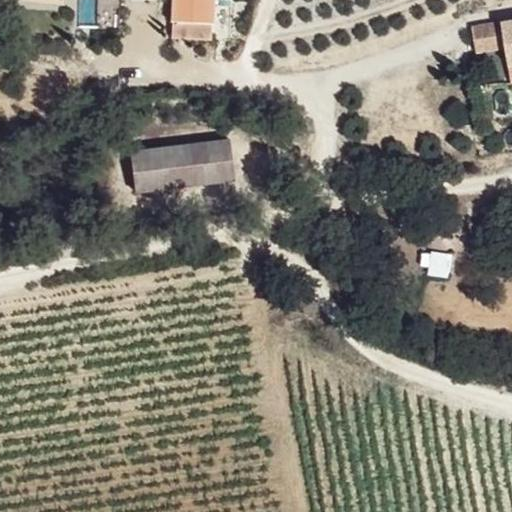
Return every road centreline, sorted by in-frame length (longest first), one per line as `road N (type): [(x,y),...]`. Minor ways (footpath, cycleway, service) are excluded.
road 1 (track): [(0,266),(511,172)]
road 2 (track): [(296,216),(345,327),(378,352),(511,405)]
